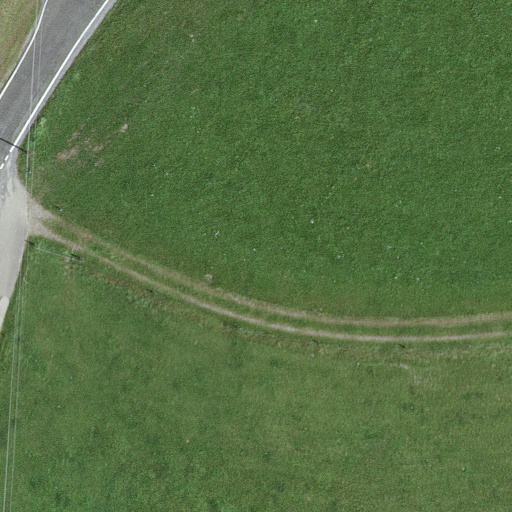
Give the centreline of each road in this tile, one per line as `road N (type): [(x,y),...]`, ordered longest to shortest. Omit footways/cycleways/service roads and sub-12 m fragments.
road 1 (track): [(0,234),(39,233),(219,313),(354,334),(511,330)]
road 2 (unclassified): [(85,0),(0,133)]
